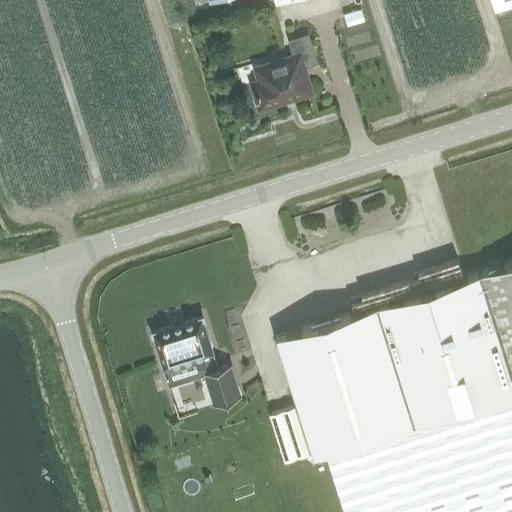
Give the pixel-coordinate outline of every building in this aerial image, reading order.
[(361,8),(339,12),(341,25),(363,21),(361,8)] [(253,86),(258,104),(263,106),(281,101),(284,96),(291,94),(295,96),(311,92),(303,67),(317,63),(308,34),(288,40),(293,55),(255,67),(259,80),(255,81),(253,86)] [(492,268),(479,272),(511,375),(511,261),(499,266),(497,262),(491,264),(492,268)] [(511,375),(479,272),(276,335),(313,455),(326,451),(511,392),(511,375)] [(154,331),(152,332),(153,335),(164,367),(170,385),(204,374),(214,404),(240,396),(230,363),(217,368),(212,352),(213,352),(202,319),(203,319),(202,316),(199,317),(200,318),(184,323),(184,322),(170,326),(171,327),(155,332),(154,331)] [(266,392),(269,407),(289,402),(286,387),(266,392)] [(511,511),(511,392),(326,451),(345,511),(511,511)] [(266,413),(281,455),(304,448),(291,405),(266,413)]
